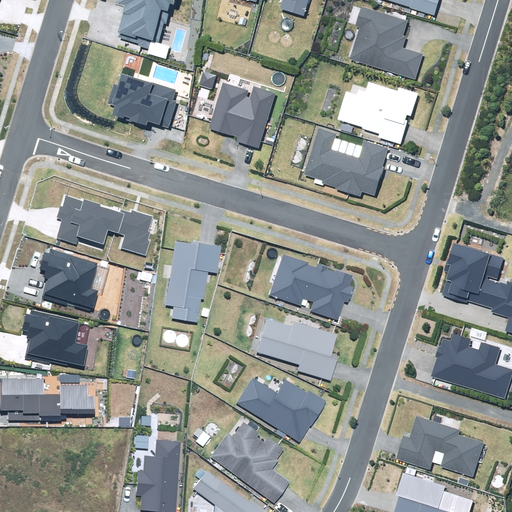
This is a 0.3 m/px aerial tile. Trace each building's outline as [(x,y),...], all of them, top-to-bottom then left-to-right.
[(147,53),(165,58),(169,46),(158,43),(164,23),(166,24),(172,4),(174,5),(175,0),(119,0),(118,3),(125,5),(117,32),(120,32),(118,37),(139,43),(138,46),(148,49),(147,53)] [(283,0),(280,9),(303,16),(307,0),(283,0)] [(385,0),(434,15),(438,0),(385,0)] [(350,60),(415,79),(423,53),(404,48),(407,36),(403,35),(408,21),(361,7),(355,27),(359,28),(350,60)] [(199,86),(212,89),(215,75),(203,72),(199,86)] [(113,116),(146,125),(147,121),(169,128),(177,102),(172,101),(175,90),(120,74),(117,85),(113,84),(108,103),(115,106),(113,116)] [(223,82),(209,128),(238,137),(237,142),(259,148),(275,93),(253,87),(250,98),(246,97),(248,90),(223,82)] [(346,92),(338,120),(363,127),(362,129),(379,134),(378,138),(401,145),(408,121),(405,120),(407,115),(412,116),(418,93),(399,87),(398,91),(368,82),(365,91),(359,89),(357,95),(346,92)] [(318,128),(304,174),(322,180),(321,182),(335,187),(335,189),(360,197),(362,192),(375,196),(384,167),(382,166),(388,148),(364,141),(359,158),(332,149),(337,134),(318,128)] [(63,219),(57,238),(77,244),(80,237),(104,244),(108,230),(125,235),(121,248),(146,256),(150,241),(148,240),(151,232),(148,231),(153,216),(132,209),(131,213),(122,210),(121,213),(101,206),(101,204),(84,199),(83,201),(66,196),(63,207),(60,206),(57,217),(63,219)] [(172,319),(198,322),(201,299),(204,300),(208,272),(217,273),(221,246),(192,242),(191,244),(176,241),(166,305),(174,306),(172,319)] [(505,331),(511,333),(511,283),(507,282),(506,285),(486,279),(487,276),(497,279),(504,258),(454,243),(449,259),(447,258),(443,271),(449,272),(442,295),(467,302),(467,300),(492,308),(491,312),(509,318),(505,331)] [(75,306),(91,311),(92,307),(93,308),(98,291),(91,288),(98,263),(50,250),(49,254),(44,253),(40,269),(46,271),(45,277),(47,278),(42,298),(67,304),(68,300),(76,302),(75,306)] [(270,295),(301,306),(303,299),(313,302),(310,310),(338,319),(344,301),(348,302),(353,287),(350,286),(353,275),(336,270),(336,272),(327,269),(328,268),(316,264),(315,268),(308,265),(308,263),(283,255),(270,295)] [(69,363),(84,366),(88,346),(76,343),(81,320),(31,309),(30,314),(25,313),(21,330),(28,332),(27,339),(29,339),(25,358),(49,363),(50,361),(68,365),(69,363)] [(298,371),(331,381),(338,358),(331,357),(338,334),(293,321),(292,326),(267,319),(257,352),(300,364),(298,371)] [(437,357),(431,376),(504,399),(511,374),(511,369),(496,364),(500,349),(481,343),(479,350),(468,347),(471,339),(453,334),(451,341),(443,339),(440,347),(438,346),(435,356),(437,357)] [(60,375),(60,383),(79,383),(79,375),(60,375)] [(285,380),(277,393),(252,378),(236,403),(300,442),(310,426),(311,427),(326,402),(309,392),(308,394),(285,380)] [(8,411),(8,420),(62,420),(62,419),(66,419),(66,414),(94,414),(94,396),(89,396),(89,386),(60,386),(60,394),(43,394),(43,379),(0,379),(0,411),(8,411)] [(142,416),(141,425),(151,426),(151,416),(142,416)] [(430,469),(432,462),(441,465),(440,467),(473,477),(484,442),(459,435),(461,430),(416,416),(410,437),(403,435),(395,459),(430,469)] [(119,426),(131,426),(131,417),(119,417),(119,426)] [(210,457),(275,504),(291,482),(272,469),(278,461),(276,459),(283,449),(268,438),(265,443),(257,437),(260,433),(255,430),(258,426),(251,421),(248,425),(244,423),(233,437),(227,433),(210,457)] [(135,448),(148,449),(149,435),(136,435),(135,448)] [(141,510),(151,511),(176,511),(181,441),(156,440),(155,456),(144,456),(143,471),(138,470),(136,496),(142,496),(141,510)] [(224,511),(262,511),(208,470),(194,489),(215,505),(224,511)] [(446,486),(403,473),(396,495),(399,496),(393,511),(469,511),(473,501),(444,491),(446,486)]
